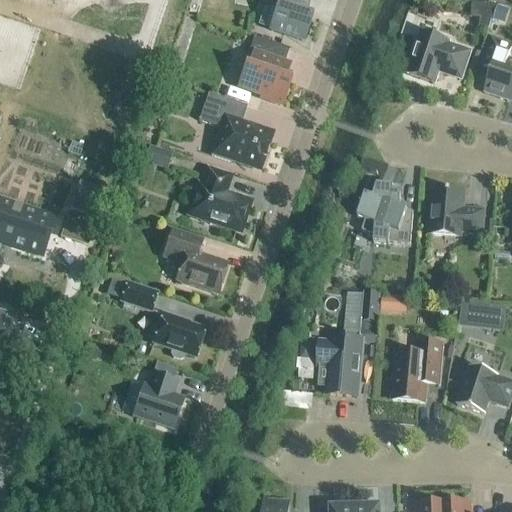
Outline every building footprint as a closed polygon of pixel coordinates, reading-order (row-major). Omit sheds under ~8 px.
[(302,19),(304,10),(305,10),(306,0),(270,0),(270,5),(271,5),(271,10),(276,12),(269,32),(303,44),(310,22),(302,19)] [(471,20),(480,21),(479,30),(489,31),(491,23),(496,9),(473,5),(471,20)] [(505,27),(510,11),(498,8),(493,24),(505,27)] [(449,44),(421,35),(407,77),(435,86),(439,74),(461,82),(471,55),(448,47),(449,44)] [(284,65),(289,51),(253,39),(249,53),(253,55),(248,71),(245,70),(238,90),(261,98),(260,101),(281,108),(289,85),(284,83),(289,67),(284,65)] [(508,104),(511,92),(511,61),(509,61),(511,50),(511,47),(491,40),(481,68),(492,72),(484,96),(508,104)] [(232,163),(259,172),(263,160),(264,161),(268,149),(267,148),(271,136),(241,126),(246,109),(208,96),(198,124),(222,132),(219,142),(216,141),(211,158),(231,165),(232,163)] [(166,173),(172,156),(150,148),(144,165),(166,173)] [(225,197),(232,179),(207,170),(200,189),(199,188),(189,217),(210,224),(209,227),(223,231),(224,229),(239,234),(249,205),(225,197)] [(411,247),(414,214),(412,214),(400,210),(401,195),(393,194),(394,190),(377,188),(373,201),(365,198),(358,221),(365,224),(362,234),(375,238),(374,246),(389,247),(389,245),(411,247)] [(462,211),(464,196),(435,193),(431,237),(460,240),(460,235),(482,237),(485,213),(462,211)] [(0,237),(11,241),(10,245),(23,254),(42,260),(42,259),(41,258),(53,222),(55,222),(55,221),(22,210),(21,211),(22,211),(20,214),(12,211),(13,208),(14,207),(0,202),(0,237)] [(182,266),(176,284),(217,298),(228,267),(197,257),(202,243),(172,233),(163,260),(182,266)] [(151,317),(158,295),(126,284),(119,306),(151,317)] [(377,341),(381,297),(345,293),(342,328),(361,330),(360,339),(377,341)] [(407,318),(408,300),(382,298),(381,316),(407,318)] [(477,309),(464,307),(461,328),(475,330),(477,309)] [(163,316),(158,330),(155,329),(151,331),(149,338),(151,341),(154,342),(153,347),(172,353),(171,357),(172,360),(179,362),(183,361),(184,357),(195,361),(205,333),(180,324),(181,322),(163,316)] [(357,401),(362,343),(333,341),(332,345),(320,344),(318,370),(319,370),(317,390),(328,391),(328,398),(357,401)] [(88,344),(84,358),(100,363),(104,350),(88,344)] [(440,388),(444,348),(418,346),(417,358),(396,356),(392,403),(425,406),(426,387),(440,388)] [(498,378),(471,369),(458,408),(485,418),(489,405),(509,411),(511,401),(511,384),(497,380),(498,378)] [(173,433),(183,402),(172,398),(176,385),(152,377),(148,390),(143,388),(132,419),(173,433)] [(284,411),(315,412),(315,395),(284,394),(284,411)]
